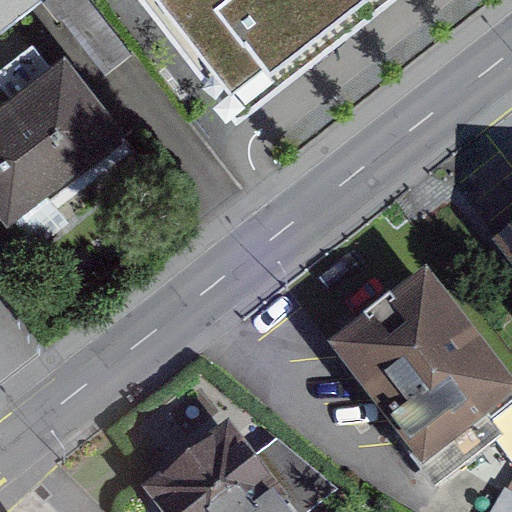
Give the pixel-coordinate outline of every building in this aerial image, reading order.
[(144,0),(228,107),(365,0),(144,0)] [(0,90),(0,172),(18,195),(135,103),(78,30),(0,90)] [(511,243),(499,253),(511,269),(511,243)] [(341,353),(439,479),(511,423),(511,391),(430,285),(341,353)] [(154,495),(167,511),(316,511),(334,499),(277,449),(255,466),(232,436),(154,495)] [(511,511),(511,477),(507,476),(491,511),(511,511)]
